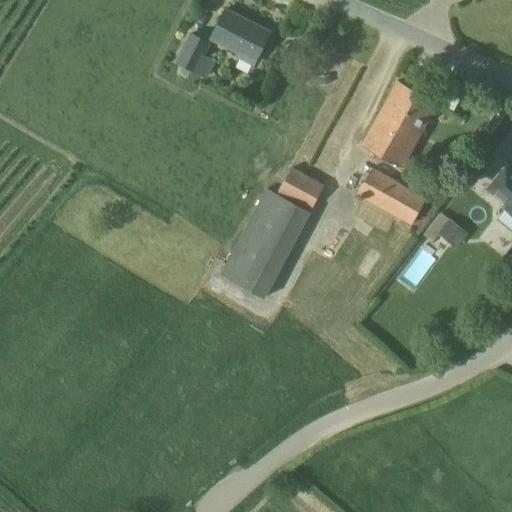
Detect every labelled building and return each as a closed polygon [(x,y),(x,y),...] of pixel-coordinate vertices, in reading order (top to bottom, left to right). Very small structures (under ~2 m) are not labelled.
[(256,61),(270,33),(225,10),(211,38),(256,61)] [(210,41),(192,32),(177,63),(195,72),(210,41)] [(333,150),(368,72),(342,60),(307,136),(288,127),(275,157),(326,181),(339,153),(333,150)] [(402,168),(437,104),(397,82),(362,146),(402,168)] [(277,194),(310,211),(325,185),(292,167),(277,194)] [(412,225),(427,198),(373,167),(360,190),(358,195),(412,225)] [(511,171),(506,167),(488,189),(508,205),(505,208),(511,213),(511,171)] [(263,298),(303,208),(257,188),(218,278),(263,298)] [(455,248),(467,230),(439,212),(427,230),(455,248)] [(348,228),(332,261),(347,268),(363,235),(348,228)] [(471,471),(450,495),(469,511),(501,511),(509,503),(471,471)]
